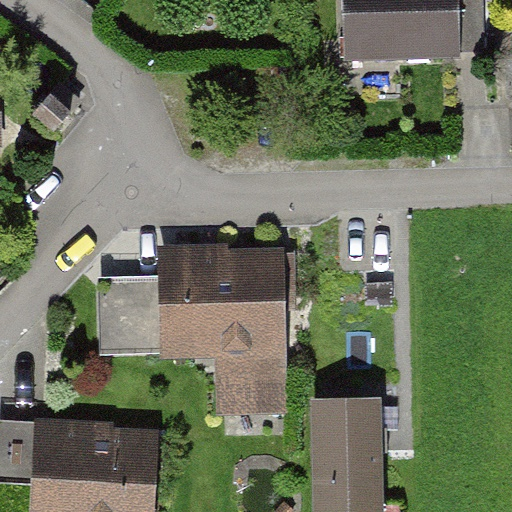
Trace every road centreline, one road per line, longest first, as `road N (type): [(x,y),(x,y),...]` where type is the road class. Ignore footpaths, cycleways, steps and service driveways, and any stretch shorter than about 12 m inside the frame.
road 1 (residential): [(117,191),(511,192)]
road 2 (residential): [(12,0),(94,54),(132,124),(117,191)]
road 3 (residential): [(117,191),(0,360)]
